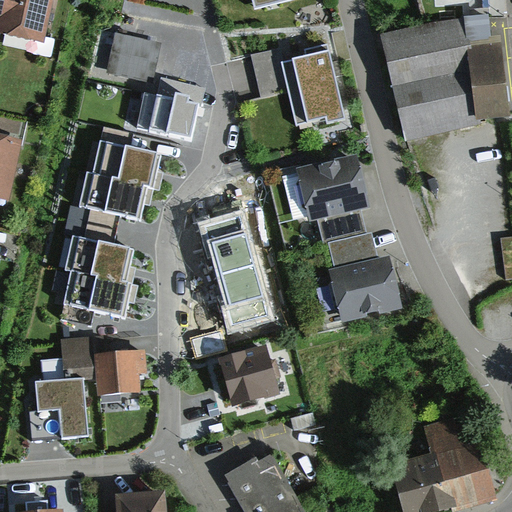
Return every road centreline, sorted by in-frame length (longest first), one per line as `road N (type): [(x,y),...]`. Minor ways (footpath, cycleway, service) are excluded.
road 1 (residential): [(203,0),(226,92),(212,166),(171,211),(167,451)]
road 2 (residential): [(511,372),(479,355),(434,285),(400,198),(350,0)]
road 3 (residential): [(0,471),(167,451)]
